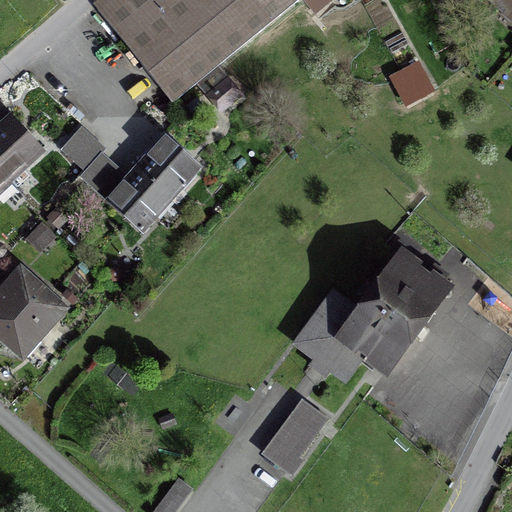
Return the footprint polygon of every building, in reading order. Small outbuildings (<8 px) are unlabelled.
[(122,0),(144,27),(125,43),(173,103),(298,0),(122,0)] [(0,189),(44,149),(12,115),(0,126),(0,189)] [(122,185),(107,201),(142,232),(200,167),(166,136),(151,153),(122,185)] [(326,372),(329,368),(345,380),(365,353),(387,370),(446,289),(402,256),(376,290),(368,284),(359,296),(367,303),(361,312),(334,292),(296,344),(317,359),(314,363),(326,372)] [(21,272),(0,295),(0,333),(26,357),(49,331),(45,327),(62,308),(21,272)] [(298,457),(326,418),(304,402),(275,440),(298,457)]
